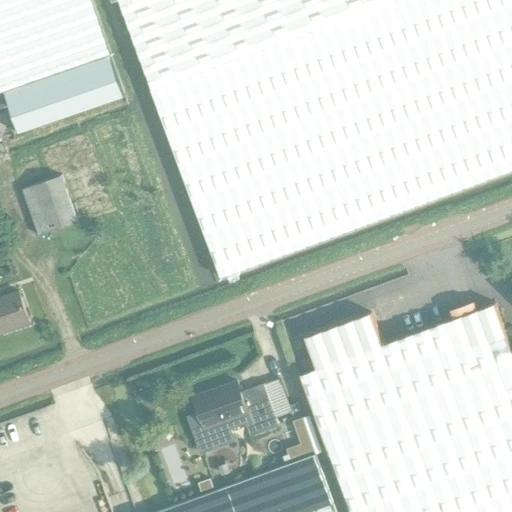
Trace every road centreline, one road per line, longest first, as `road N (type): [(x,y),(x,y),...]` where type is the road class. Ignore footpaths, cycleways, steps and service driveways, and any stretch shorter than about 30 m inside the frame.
road 1 (unclassified): [(0,396),(511,211)]
road 2 (unknown): [(85,365),(0,140)]
